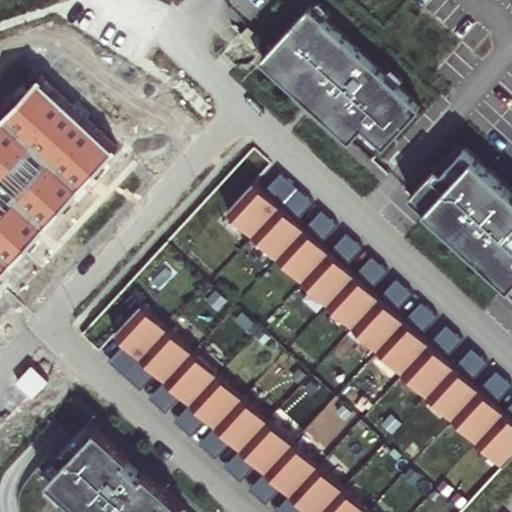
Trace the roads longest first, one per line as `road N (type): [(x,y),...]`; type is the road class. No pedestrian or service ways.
road 1 (residential): [(248,511),(42,325),(241,113)]
road 2 (residential): [(241,113),(511,356)]
